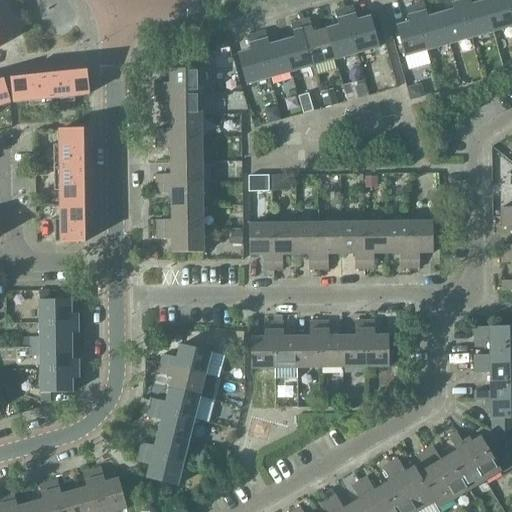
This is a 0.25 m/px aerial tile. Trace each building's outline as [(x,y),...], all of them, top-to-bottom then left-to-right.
[(441,14),(449,45),(471,38),(460,0),(450,0),(454,11),(441,14)] [(493,32),(485,2),(472,6),(470,0),(460,0),(471,38),(493,32)] [(511,26),(511,15),(507,0),(491,0),(485,2),(493,32),(511,26)] [(415,6),(427,51),(449,45),(441,14),(428,18),(424,4),(415,6)] [(427,51),(415,6),(406,9),(410,23),(396,27),(405,57),(427,51)] [(344,9),(357,54),(379,48),(371,18),(358,21),(354,7),(344,9)] [(335,60),(357,54),(344,9),(335,12),(339,26),(326,30),(335,60)] [(310,19),(300,22),(313,66),(335,60),(326,30),(314,34),(310,19)] [(295,39),(282,42),(291,73),(313,66),(300,22),(291,24),(295,39)] [(269,79),(291,73),(282,42),(270,46),(266,32),(256,34),(269,79)] [(246,85),(269,79),(256,34),(247,37),(251,51),(238,55),(246,85)] [(201,54),(201,53),(181,58),(181,60),(181,70),(201,70),(201,54)] [(155,84),(155,94),(202,93),(201,70),(181,70),(170,70),(170,84),(155,84)] [(89,95),(87,71),(49,75),(52,105),(75,103),(74,96),(89,95)] [(49,75),(12,79),(14,103),(29,101),(30,107),(52,105),(49,75)] [(0,105),(10,103),(4,80),(0,81),(0,105)] [(365,81),(344,86),(348,101),(369,96),(365,81)] [(407,89),(411,101),(424,96),(420,85),(407,89)] [(333,89),(322,92),(326,107),(338,104),(333,89)] [(170,103),(170,116),(202,116),(202,93),(155,94),(155,103),(170,103)] [(309,94),(299,97),(303,114),(314,111),(309,94)] [(268,110),(266,114),(269,123),(281,120),(277,108),(268,110)] [(156,130),(156,139),(202,139),(202,116),(170,116),(171,129),(156,130)] [(84,168),(84,130),(60,131),(60,145),(54,145),(54,168),(84,168)] [(171,149),(171,162),(202,161),(202,139),(156,139),(156,149),(171,149)] [(203,184),(202,161),(171,162),(171,175),(156,175),(156,185),(203,184)] [(47,168),(35,169),(35,177),(47,177),(47,168)] [(61,205),(85,205),(84,168),(54,168),(54,191),(61,191),(61,205)] [(269,176),(249,176),(249,192),(269,192),(269,176)] [(377,178),(366,178),(366,187),(377,187),(377,178)] [(171,194),(172,207),(203,206),(203,184),(156,185),(156,194),(171,194)] [(55,243),(85,243),(85,205),(61,205),(61,220),(55,220),(55,243)] [(157,221),(157,230),(203,230),(203,206),(172,207),(172,221),(157,221)] [(501,218),(511,217),(511,209),(501,209),(501,218)] [(511,217),(501,218),(501,227),(511,227),(511,217)] [(401,269),(410,269),(410,222),(387,223),(387,254),(400,254),(401,269)] [(433,222),(410,222),(410,269),(420,269),(420,254),(433,253),(433,222)] [(328,255),(342,255),(341,223),(318,224),(319,270),(329,270),(328,255)] [(355,270),(365,269),(364,223),(341,223),(342,255),(355,255),(355,270)] [(374,254),(387,254),(387,223),(364,223),(365,269),(374,269),(374,254)] [(273,271),(273,224),(249,225),(250,256),(264,256),(264,271),(273,271)] [(283,255),(296,255),(296,224),(273,224),(273,271),(283,270),(283,255)] [(309,270),(319,270),(318,224),(296,224),(296,255),(309,255),(309,270)] [(203,230),(157,230),(157,240),(172,240),(172,254),(204,253),(203,230)] [(242,231),(232,231),(232,245),(242,245),(242,231)] [(511,245),(501,245),(502,254),(511,254),(511,245)] [(511,254),(502,254),(502,263),(511,263),(511,254)] [(24,279),(24,284),(9,283),(9,293),(36,295),(36,279),(24,279)] [(511,281),(502,281),(502,291),(511,291),(511,281)] [(40,324),(78,324),(78,314),(71,314),(71,301),(49,301),(49,291),(40,291),(40,324)] [(343,368),(366,368),(365,321),(356,322),(356,337),(342,337),(343,368)] [(375,321),(365,321),(366,368),(389,367),(389,346),(389,336),(375,336),(375,321)] [(275,369),(297,369),(297,337),(284,337),(284,322),(274,323),(275,369)] [(297,369),(320,368),(320,322),(310,322),(310,337),(297,337),(297,369)] [(329,322),(320,322),(320,368),(343,368),(342,337),(329,337),(329,322)] [(275,369),(274,323),(264,323),(265,338),(251,338),(251,369),(275,369)] [(31,338),(31,347),(72,347),(72,334),(78,334),(78,324),(40,324),(40,338),(31,338)] [(490,338),(490,347),(511,346),(511,327),(474,328),(474,338),(490,338)] [(163,355),(161,364),(205,376),(211,353),(181,345),(177,359),(163,355)] [(398,345),(389,346),(389,367),(398,367),(398,345)] [(511,346),(490,347),(490,356),(474,356),(474,365),(511,364),(511,346)] [(40,357),(41,370),(79,370),(79,360),(72,360),(72,347),(31,347),(31,357),(40,357)] [(173,377),(169,390),(200,398),(205,376),(161,364),(158,373),(173,377)] [(511,364),(474,365),(474,374),(490,374),(490,383),(511,382),(511,364)] [(72,379),(79,379),(79,370),(41,370),(41,403),(51,403),(50,393),(72,393),(72,379)] [(511,382),(490,383),(490,392),(474,392),(475,401),(486,401),(511,400),(511,382)] [(280,386),(280,399),(300,399),(300,385),(280,386)] [(152,399),(149,408),(194,420),(200,398),(169,390),(166,403),(152,399)] [(492,432),(511,442),(511,400),(486,401),(486,410),(491,410),(491,420),(499,420),(492,432)] [(162,421),(158,434),(189,442),(194,420),(149,408),(147,418),(162,421)] [(511,457),(508,451),(511,449),(511,442),(492,432),(485,444),(481,437),(472,442),(470,438),(463,442),(462,443),(485,481),(502,472),(504,472),(511,467),(511,457)] [(485,481),(462,443),(463,442),(457,433),(449,438),(457,452),(449,456),(470,491),(485,481)] [(183,464),(189,442),(158,434),(155,447),(141,443),(138,453),(183,464)] [(454,500),(470,491),(449,456),(441,461),(433,447),(426,452),(454,500)] [(419,474),(418,475),(434,502),(434,503),(438,509),(454,500),(426,452),(418,456),(426,470),(419,474)] [(177,487),(183,464),(138,453),(136,462),(150,465),(147,479),(177,487)] [(434,502),(418,475),(419,474),(415,467),(406,473),(398,459),(390,463),(419,511),(434,503),(434,502)] [(397,511),(417,511),(419,511),(390,463),(382,468),(390,482),(383,486),(397,511)] [(101,468),(92,471),(103,511),(117,511),(127,509),(119,479),(106,483),(101,468)] [(80,511),(103,511),(92,471),(83,474),(87,488),(74,492),(80,511)] [(367,477),(359,482),(376,511),(397,511),(383,486),(375,491),(367,477)] [(56,511),(80,511),(74,492),(62,495),(58,481),(48,483),(56,511)] [(356,511),(376,511),(359,482),(351,486),(360,500),(352,505),(356,511)] [(32,511),(56,511),(48,483),(39,486),(43,500),(30,504),(32,511)] [(9,511),(32,511),(30,504),(18,507),(14,493),(4,496),(9,511)] [(0,511),(9,511),(4,496),(0,496),(0,511)] [(336,496),(328,500),(335,511),(356,511),(352,505),(344,509),(336,496)] [(335,511),(328,500),(320,505),(324,511),(335,511)]
